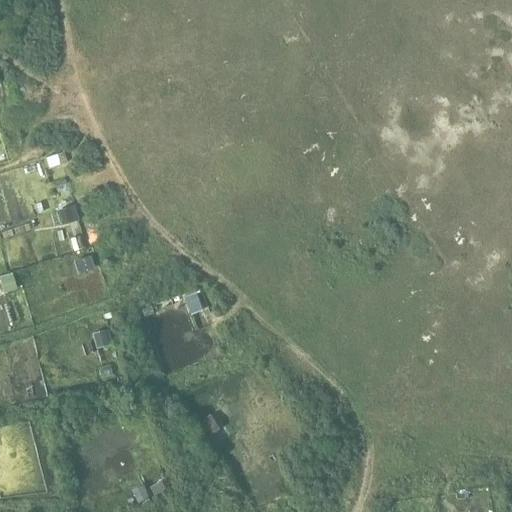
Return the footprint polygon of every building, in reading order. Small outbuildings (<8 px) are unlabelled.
[(61,154),(43,159),(45,163),(46,170),(59,166),(64,164),(61,154)] [(68,208),(57,211),(61,225),(72,221),(68,208)] [(85,258),(73,262),(78,274),(89,270),(85,258)] [(10,274),(0,276),(0,283),(3,293),(15,290),(10,274)] [(196,295),(184,299),(191,315),(202,311),(196,295)] [(103,332),(92,335),(95,348),(107,345),(103,332)] [(212,420),(203,425),(210,436),(219,430),(212,420)] [(163,483),(151,488),(155,496),(166,490),(163,483)] [(144,488),(133,493),(138,503),(149,498),(144,488)]
